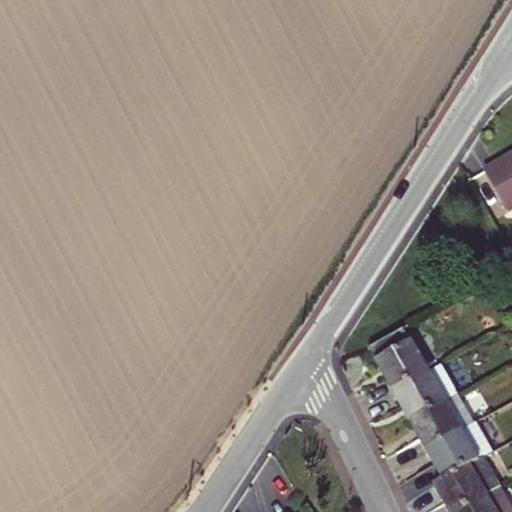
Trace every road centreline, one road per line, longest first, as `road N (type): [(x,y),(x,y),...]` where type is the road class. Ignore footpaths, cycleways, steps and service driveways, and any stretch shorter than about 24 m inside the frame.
road 1 (residential): [(301,366),(511,40)]
road 2 (residential): [(202,511),(301,366)]
road 3 (residential): [(301,366),(330,399),(382,511)]
